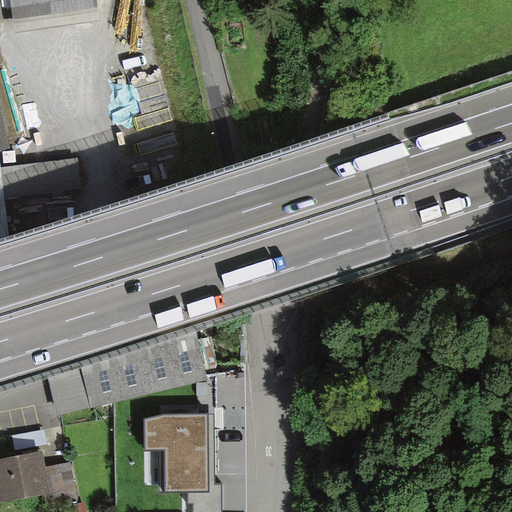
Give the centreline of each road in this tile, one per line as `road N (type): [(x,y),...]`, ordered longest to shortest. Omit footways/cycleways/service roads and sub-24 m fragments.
road 1 (motorway): [(511,123),(0,289)]
road 2 (motorway): [(0,341),(511,176)]
road 3 (motorway): [(0,370),(511,206)]
road 4 (residential): [(270,311),(195,0)]
road 5 (residential): [(270,311),(291,270),(329,0)]
road 6 (residential): [(273,511),(270,311)]
